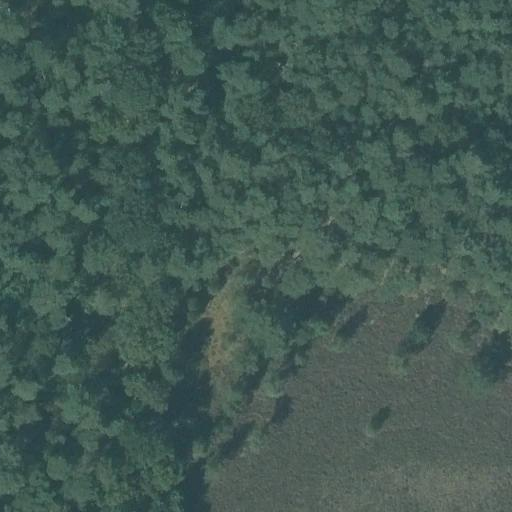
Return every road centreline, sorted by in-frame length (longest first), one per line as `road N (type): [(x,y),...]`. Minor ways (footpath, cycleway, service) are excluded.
road 1 (track): [(147,278),(130,76),(135,0)]
road 2 (track): [(166,511),(147,278)]
road 3 (track): [(147,287),(0,380)]
